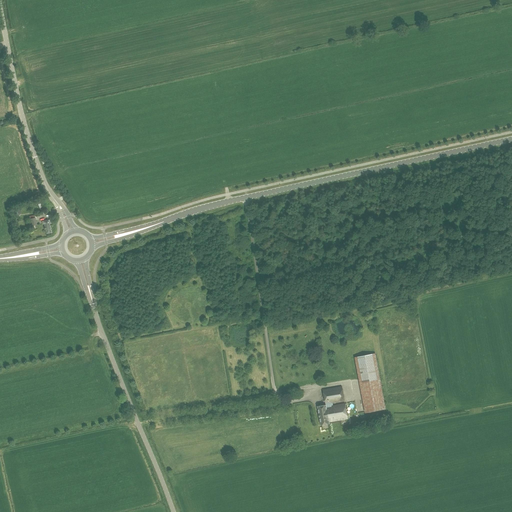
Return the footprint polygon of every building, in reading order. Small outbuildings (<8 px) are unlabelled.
[(35,217),(29,219),(29,220),(28,220),(29,227),(31,226),(37,225),(35,217)] [(43,224),(44,224),(46,234),(51,232),(48,220),(43,221),(42,222),(43,224)] [(375,353),(357,356),(368,411),(386,407),(383,393),(375,353)] [(323,390),(326,405),(329,422),(348,419),(345,403),(333,405),(333,403),(345,401),(342,386),(323,390)] [(326,405),(318,407),(321,425),(329,423),(329,422),(326,405)]
